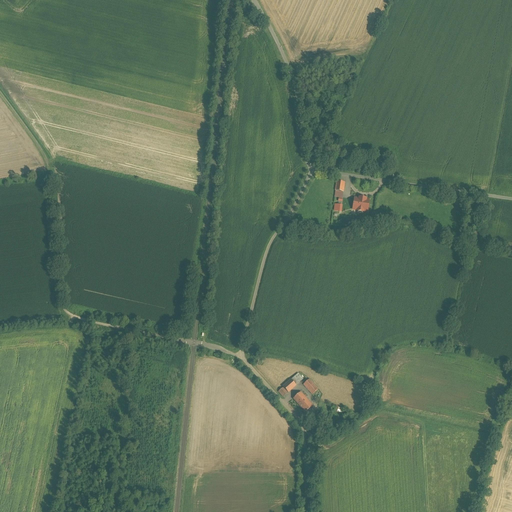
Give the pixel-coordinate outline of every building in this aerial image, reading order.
[(373,197),(350,193),(349,204),(371,208),(373,197)] [(297,386),(291,380),(284,386),(290,393),(297,386)] [(310,381),(304,386),(313,395),(319,390),(310,381)] [(282,388),(278,391),(284,398),(288,394),(282,388)] [(301,392),(293,400),(305,413),(314,405),(301,392)]
